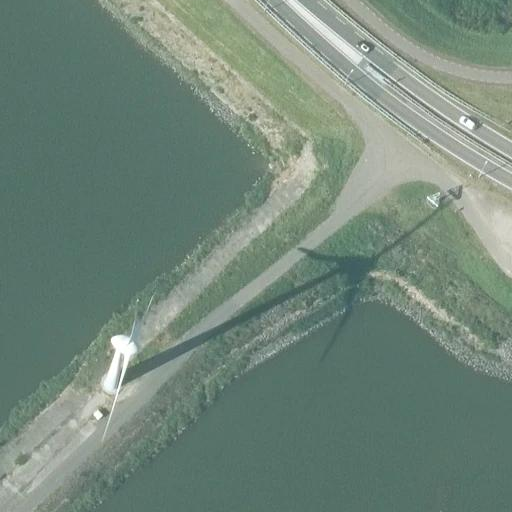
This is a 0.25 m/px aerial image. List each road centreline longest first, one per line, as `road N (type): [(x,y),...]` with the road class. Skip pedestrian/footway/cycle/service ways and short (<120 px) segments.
road 1 (unclassified): [(236,0),(439,181),(511,267)]
road 2 (primary): [(315,23),(349,71),(388,103),(511,181)]
road 3 (primary): [(511,151),(315,23)]
road 4 (unclassified): [(511,77),(478,76),(414,54),(348,0)]
